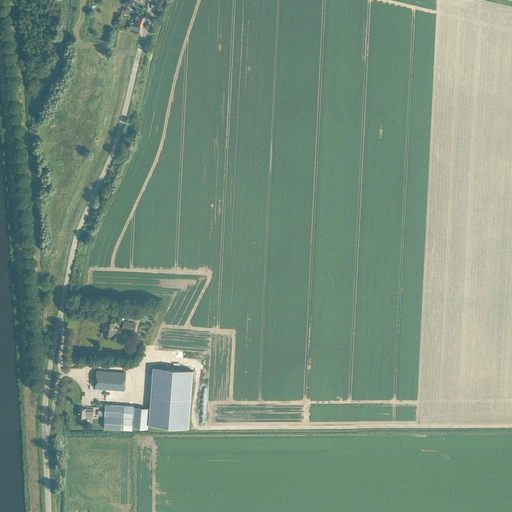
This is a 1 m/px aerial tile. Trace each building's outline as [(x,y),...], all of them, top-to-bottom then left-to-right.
[(136,14),(133,24),(138,25),(142,27),(145,17),(140,16),(136,14)] [(115,323),(110,322),(105,321),(104,325),(105,326),(104,333),(103,333),(113,335),(115,323)] [(135,323),(123,321),(121,329),(134,331),(135,323)] [(145,329),(144,330),(148,331),(150,326),(140,323),(138,327),(145,329)] [(167,368),(163,424),(188,426),(192,370),(167,368)] [(126,372),(101,370),(96,370),(95,388),(124,390),(126,372)] [(134,405),(122,405),(105,403),(104,416),(133,418),(134,407),(134,405)] [(147,424),(149,408),(134,407),(133,418),(132,427),(147,428),(147,424)] [(79,408),(78,417),(83,417),(84,417),(93,418),(93,409),(85,408),(84,408),(79,408)] [(132,427),(133,418),(104,416),(104,428),(132,430),(132,427)]
